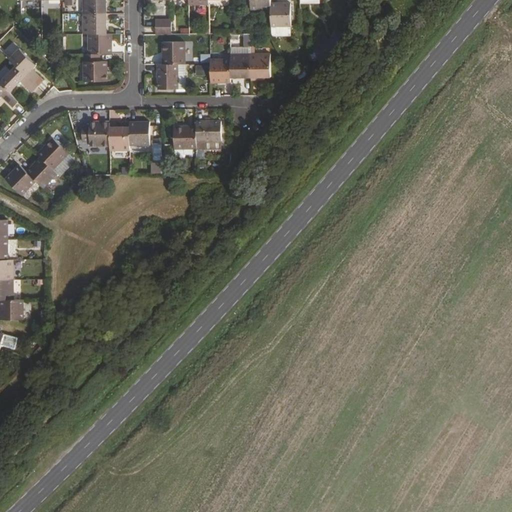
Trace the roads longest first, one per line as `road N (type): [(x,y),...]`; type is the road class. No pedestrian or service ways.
road 1 (primary): [(18,511),(242,282),(487,0)]
road 2 (residential): [(0,156),(63,100),(133,101)]
road 3 (residential): [(133,101),(265,101)]
